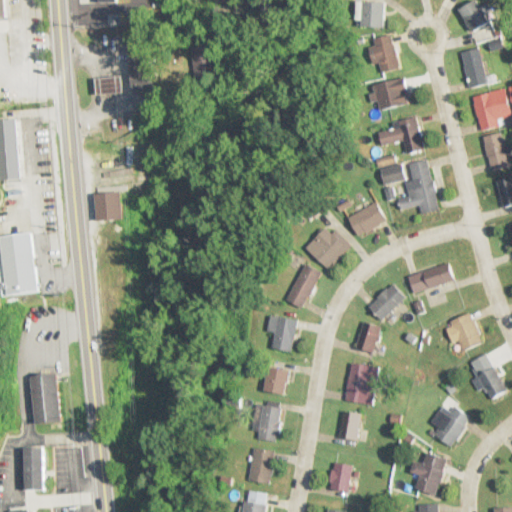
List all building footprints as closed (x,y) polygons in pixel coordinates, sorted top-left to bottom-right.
[(491,22),(477,0),(461,10),(475,32),(491,22)] [(385,2),(362,2),(362,28),(385,28),(385,2)] [(399,71),(396,36),(373,37),(375,63),(382,62),(383,72),(399,71)] [(472,89),(490,84),(481,48),(463,52),(472,89)] [(98,94),(123,94),(123,78),(98,78),(98,94)] [(378,82),(378,108),(409,108),(409,82),(378,82)] [(475,96),(483,130),(501,126),(500,119),(511,116),(511,106),(508,88),(475,96)] [(0,117),(0,178),(23,177),(21,117),(0,117)] [(395,123),(396,129),(381,133),(384,146),(407,141),(409,153),(425,150),(419,118),(395,123)] [(503,133),(485,137),(492,169),(511,164),(511,152),(510,145),(506,146),(503,133)] [(412,164),(417,187),(409,189),(411,197),(401,199),(403,210),(422,206),(424,215),(441,211),(430,160),(412,164)] [(511,206),(511,178),(499,181),(505,208),(511,206)] [(99,219),(124,218),(124,191),(98,192),(99,219)] [(350,216),(360,235),(388,220),(378,201),(350,216)] [(332,268),(352,244),(328,224),(308,248),(332,268)] [(40,290),(34,231),(0,234),(0,264),(3,295),(40,290)] [(323,272),(308,263),(288,298),(303,307),(323,272)] [(456,280),(451,263),(410,275),(415,292),(456,280)] [(370,306),(383,319),(407,296),(395,283),(370,306)] [(465,350),(485,341),(472,312),(452,320),(465,350)] [(276,331),(273,348),(293,351),(299,319),(272,315),(269,330),(276,331)] [(374,351),(382,326),(365,320),(357,346),(374,351)] [(348,400),(375,403),(379,365),(351,363),(348,400)] [(291,370),(270,365),(265,390),(286,394),(291,370)] [(487,387),(493,398),(509,389),(497,366),(474,378),(480,390),(487,387)] [(36,423),(63,421),(59,372),(33,374),(36,423)] [(259,437),(277,441),(285,404),(267,400),(259,437)] [(433,421),(441,427),(436,434),(453,446),(473,417),(456,405),(452,411),(444,405),(433,421)] [(341,437),(359,439),(363,412),(345,410),(341,437)] [(25,489),(47,489),(47,446),(25,446),(25,489)] [(277,451),(256,447),(250,479),(271,483),(277,451)] [(418,489),(438,495),(448,458),(429,452),(426,462),(416,459),(412,472),(422,475),(418,489)] [(349,492),(355,465),(336,461),(331,488),(349,492)] [(266,511),(269,492),(249,490),(245,511),(266,511)]
